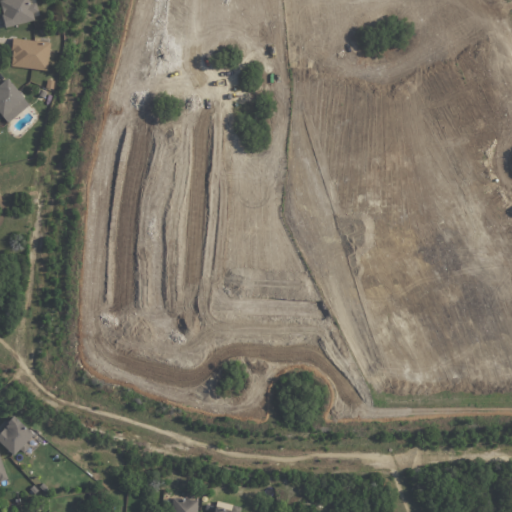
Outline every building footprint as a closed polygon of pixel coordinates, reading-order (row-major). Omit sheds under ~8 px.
[(34,20),(31,13),(37,11),(35,3),(29,5),(27,0),(0,0),(0,10),(5,28),(34,20)] [(49,43),(13,39),(9,67),(46,71),(49,43)] [(0,116),(23,100),(7,78),(0,83),(0,116)] [(0,429),(0,444),(12,456),(18,449),(23,453),(29,446),(25,442),(32,435),(12,417),(0,429)] [(195,511),(195,500),(171,499),(170,511),(195,511)]
